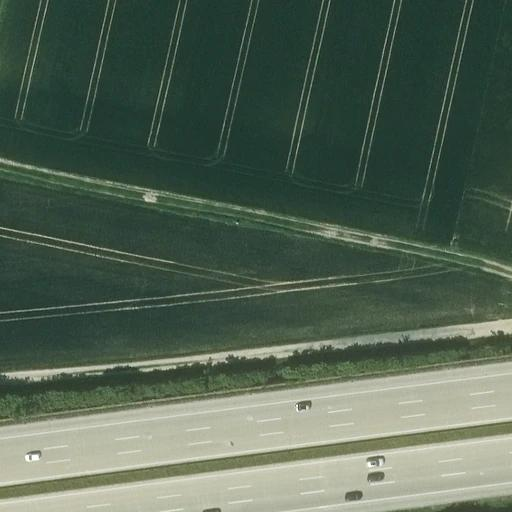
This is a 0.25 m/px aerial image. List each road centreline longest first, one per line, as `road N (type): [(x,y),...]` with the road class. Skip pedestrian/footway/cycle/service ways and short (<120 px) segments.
road 1 (track): [(0,181),(511,299)]
road 2 (motorway): [(511,397),(0,460)]
road 3 (track): [(511,326),(0,386)]
road 4 (motorway): [(88,511),(511,458)]
